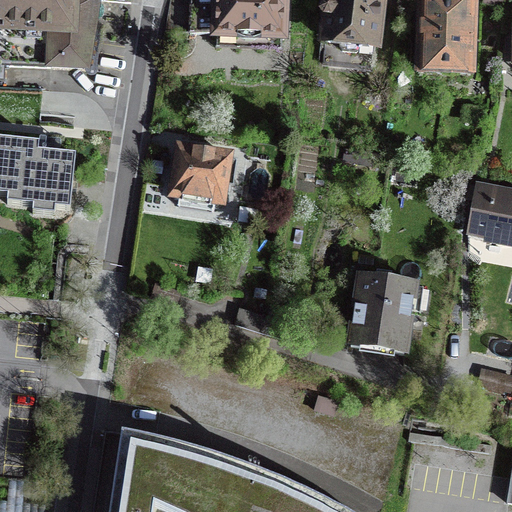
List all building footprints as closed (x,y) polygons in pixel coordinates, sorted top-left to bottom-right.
[(74,0),(0,0),(0,66),(87,69),(96,5),(74,4),(74,0)] [(191,0),(190,34),(282,38),(283,0),(191,0)] [(380,0),(330,0),(323,65),(372,70),(378,23),(382,23),(385,19),(386,12),(384,7),(380,7),(380,0)] [(470,75),(473,6),(422,5),(420,74),(470,75)] [(0,196),(8,197),(7,204),(36,207),(36,199),(54,201),(53,209),(70,211),(75,157),(38,153),(39,144),(0,140),(0,196)] [(172,197),(179,198),(178,207),(213,212),(214,203),(222,204),(229,158),(179,150),(172,197)] [(380,154),(347,150),(345,161),(378,166),(380,154)] [(488,232),(488,241),(511,245),(511,193),(477,188),(470,229),(488,232)] [(383,347),(382,352),(404,355),(410,314),(422,316),(426,290),(414,288),(414,286),(362,278),(352,343),(383,347)] [(235,325),(265,335),(267,319),(240,310),(235,325)] [(267,319),(265,335),(289,342),(294,328),(268,320),(268,319),(267,319)] [(511,378),(482,371),(479,385),(510,392),(511,382),(511,378)] [(341,511),(303,492),(259,473),(214,458),(168,445),(122,434),(109,511),(341,511)] [(9,482),(7,505),(0,504),(0,511),(44,511),(45,509),(22,507),(24,491),(46,493),(47,485),(9,482)]
